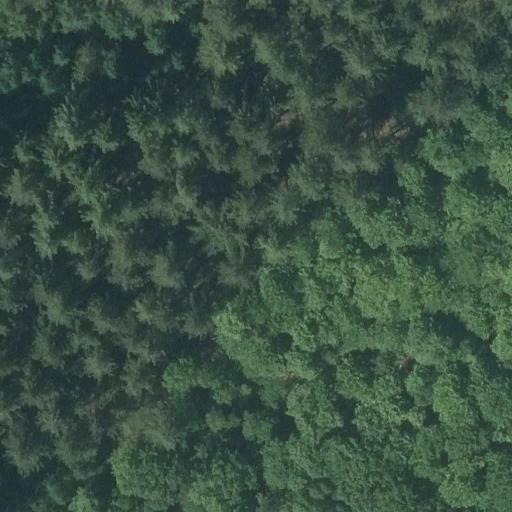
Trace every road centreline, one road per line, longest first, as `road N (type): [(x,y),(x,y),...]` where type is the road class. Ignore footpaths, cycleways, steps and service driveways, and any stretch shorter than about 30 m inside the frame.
road 1 (track): [(511,35),(0,474)]
road 2 (track): [(511,486),(214,290)]
